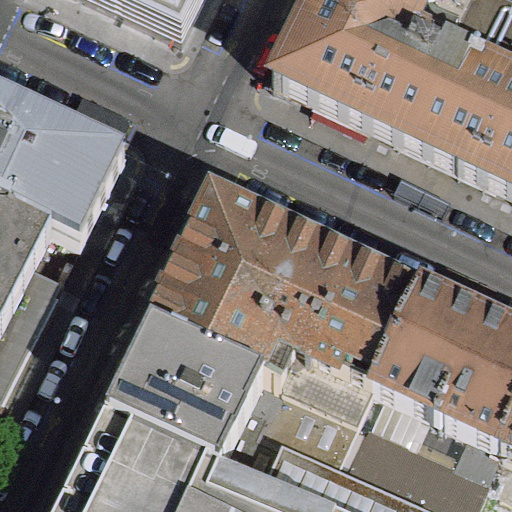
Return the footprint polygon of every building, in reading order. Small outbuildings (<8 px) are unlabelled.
[(61,0),(180,58),(208,0),(61,0)] [(511,207),(511,90),(449,60),(417,46),(431,18),(392,0),(320,0),(310,22),(275,94),(439,172),(511,207)] [(392,0),(431,18),(439,0),(392,0)] [(502,0),(476,0),(462,33),(449,60),(511,90),(511,6),(502,2),(502,0)] [(462,33),(431,18),(417,46),(449,60),(462,33)] [(0,214),(55,242),(83,256),(126,169),(46,131),(0,109),(0,214)] [(300,370),(375,405),(420,309),(325,263),(216,211),(150,346),(263,395),(283,404),(300,370)] [(0,350),(14,322),(55,242),(0,214),(0,350)] [(503,464),(511,443),(511,352),(480,337),(420,309),(375,405),(471,450),(503,464)] [(223,482),(263,395),(150,346),(108,429),(223,482)] [(338,484),(359,439),(375,405),(300,370),(283,404),(262,448),(285,459),(338,484)] [(265,502),(285,459),(262,448),(283,404),(263,395),(223,482),(265,502)] [(260,511),(265,502),(223,482),(108,429),(67,511),(260,511)] [(400,511),(480,511),(487,497),(456,483),(359,439),(338,484),(400,511)] [(456,483),(487,497),(503,464),(471,450),(456,483)] [(285,459),(265,502),(287,511),(400,511),(338,484),(285,459)]
